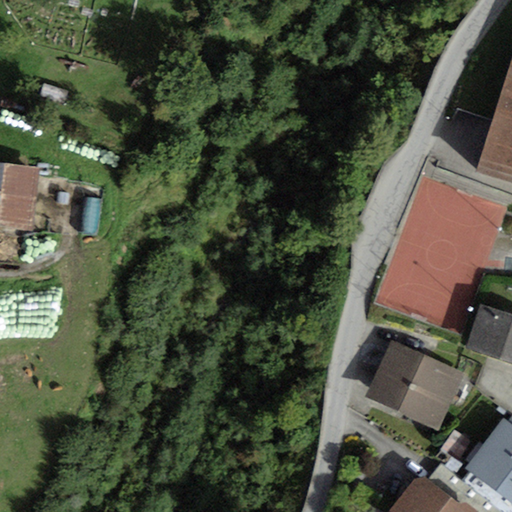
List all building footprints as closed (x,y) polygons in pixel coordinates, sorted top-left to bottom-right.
[(511,31),(466,174),(511,188),(511,31)] [(36,171),(0,167),(0,226),(30,229),(36,171)] [(511,322),(472,310),(459,352),(511,368),(511,322)] [(459,377),(388,347),(365,398),(436,429),(459,377)] [(511,432),(501,424),(464,473),(511,509),(511,432)] [(416,477),(387,511),(468,511),(460,505),(451,507),(416,477)]
